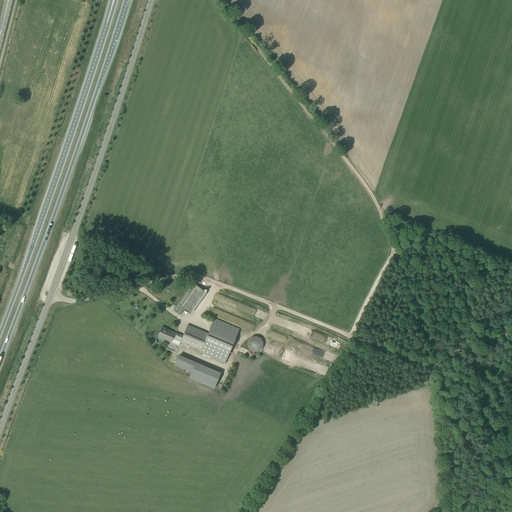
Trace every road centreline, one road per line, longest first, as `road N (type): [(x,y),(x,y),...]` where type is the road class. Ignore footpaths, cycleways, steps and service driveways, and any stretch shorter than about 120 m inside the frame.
road 1 (secondary): [(151,0),(0,431)]
road 2 (track): [(438,360),(373,198),(218,0)]
road 3 (trunk): [(0,364),(126,0)]
road 4 (trunk): [(107,24),(0,334)]
road 5 (track): [(50,295),(74,301),(192,275),(351,335)]
road 6 (track): [(243,511),(351,335)]
road 7 (track): [(511,485),(464,429),(438,360)]
